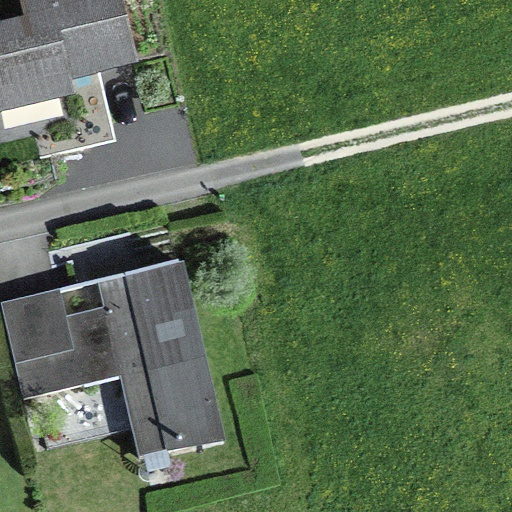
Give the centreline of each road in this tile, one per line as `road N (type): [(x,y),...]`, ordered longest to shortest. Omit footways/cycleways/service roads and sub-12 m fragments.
road 1 (residential): [(297,154),(0,225)]
road 2 (track): [(511,104),(297,154)]
